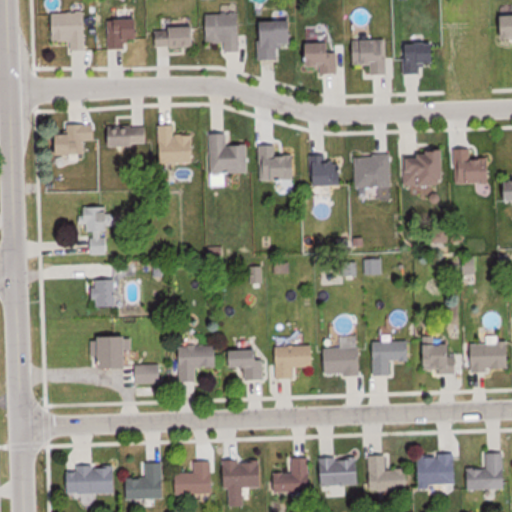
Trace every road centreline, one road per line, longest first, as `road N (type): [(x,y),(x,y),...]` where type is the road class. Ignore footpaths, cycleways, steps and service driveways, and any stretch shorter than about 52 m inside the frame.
road 1 (residential): [(25,511),(6,0)]
road 2 (residential): [(9,88),(199,84),(342,114),(511,108)]
road 3 (residential): [(511,407),(24,425)]
